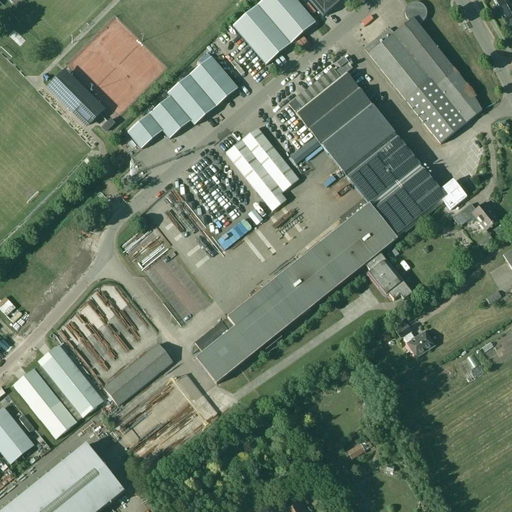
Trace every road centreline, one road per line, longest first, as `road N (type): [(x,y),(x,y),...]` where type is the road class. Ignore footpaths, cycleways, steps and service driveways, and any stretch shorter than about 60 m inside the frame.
road 1 (unclassified): [(0,371),(100,260),(113,222),(375,0)]
road 2 (unknown): [(143,198),(218,294),(233,295),(345,193)]
road 3 (unknown): [(338,30),(434,157),(489,120)]
